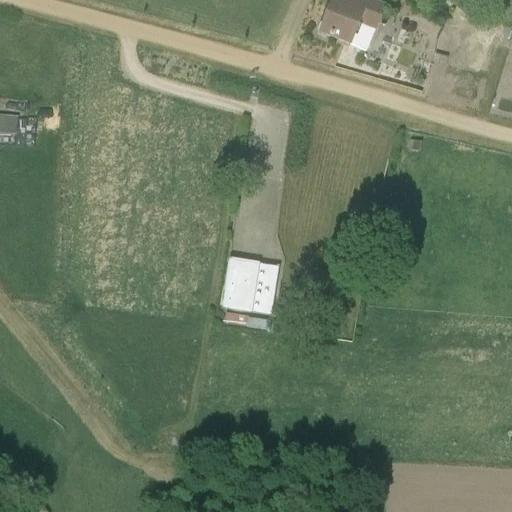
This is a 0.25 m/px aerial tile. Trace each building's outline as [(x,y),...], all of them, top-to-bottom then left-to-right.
[(358,24),(361,25),(374,31),(384,7),(371,2),(366,13),(334,0),(320,35),(349,47),(358,24)] [(428,62),(440,28),(407,15),(403,24),(428,34),(418,58),(428,62)] [(468,61),(487,65),(494,32),(474,28),(468,61)] [(0,135),(17,137),(19,119),(0,117),(0,135)] [(229,262),(221,309),(249,314),(257,266),(229,262)]
